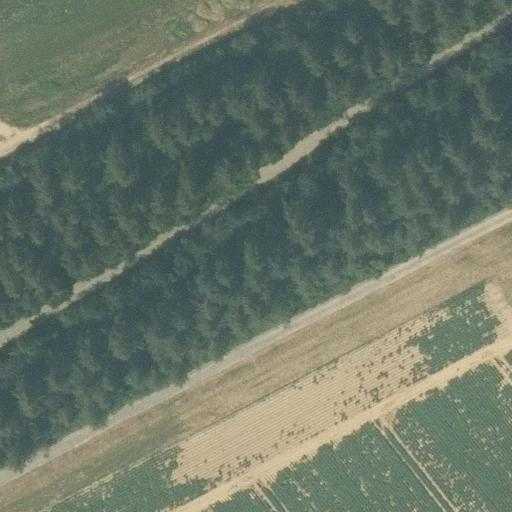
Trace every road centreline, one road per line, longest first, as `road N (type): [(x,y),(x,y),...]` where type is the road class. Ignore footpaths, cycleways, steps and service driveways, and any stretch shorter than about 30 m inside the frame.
road 1 (track): [(0,347),(511,28)]
road 2 (track): [(511,215),(0,480)]
road 3 (track): [(313,0),(0,163)]
